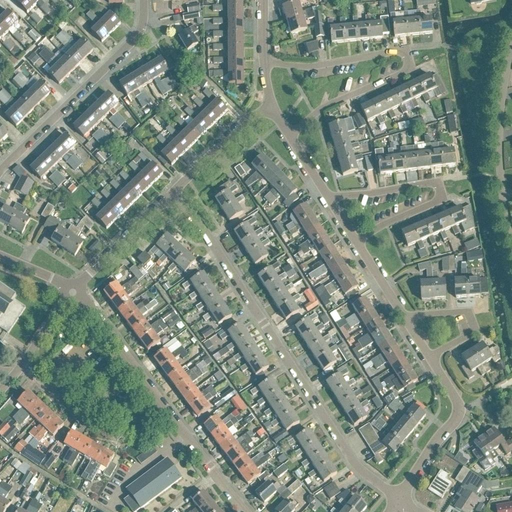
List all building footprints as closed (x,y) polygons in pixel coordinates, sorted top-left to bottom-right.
[(26,15),(36,6),(30,0),(20,0),(16,5),(26,15)] [(41,1),(41,0),(30,0),(36,6),(37,5),(47,16),(51,12),(44,6),(45,5),(41,1)] [(415,0),(417,9),(435,7),(434,0),(415,0)] [(379,16),(388,15),(387,2),(379,2),(379,16)] [(286,23),(313,15),(311,10),(304,13),(304,14),(301,15),(298,4),(282,9),(286,23)] [(188,15),(201,12),(199,5),(187,8),(188,15)] [(107,10),(97,7),(95,12),(103,16),(106,13),(107,10)] [(228,21),(242,21),(242,8),(228,8),(228,21)] [(70,17),(79,27),(85,21),(76,12),(70,17)] [(418,21),(419,36),(432,35),(431,20),(423,21),(423,16),(421,16),(420,12),(415,12),(416,21),(418,21)] [(0,20),(0,23),(9,32),(19,43),(23,39),(16,33),(17,32),(13,28),(18,23),(8,13),(0,20)] [(93,24),(97,20),(90,13),(86,17),(93,24)] [(418,21),(416,21),(408,22),(408,13),(403,14),(404,23),(405,22),(407,38),(419,36),(418,21)] [(37,25),(42,22),(35,14),(31,18),(37,25)] [(184,22),(199,19),(198,14),(183,16),(184,22)] [(100,24),(111,35),(120,25),(110,15),(100,24)] [(313,15),(286,23),(290,36),(306,31),(303,21),(306,20),(307,22),(314,20),(313,15)] [(322,27),(321,15),(315,16),(315,19),(315,28),(314,28),(315,39),(325,38),(324,27),(322,27)] [(405,22),(404,23),(396,23),(395,15),(390,15),(391,24),(392,24),(394,39),(407,38),(405,22)] [(368,26),(369,41),(382,40),(381,25),(371,26),(370,17),(365,17),(366,26),(368,26)] [(368,26),(366,26),(358,27),(357,18),(353,19),(354,27),(355,27),(356,43),(369,41),(368,26)] [(355,27),(354,27),(346,28),(345,20),(340,20),(341,29),(342,29),(344,44),(356,43),(355,27)] [(228,34),(243,34),(242,21),(228,21),(228,34)] [(342,29),(341,29),(333,29),(332,21),(327,21),(328,34),(330,34),(331,45),(344,44),(342,29)] [(0,40),(2,39),(9,32),(0,23),(0,40)] [(101,44),(111,35),(100,24),(91,34),(101,44)] [(187,52),(197,46),(192,37),(198,33),(194,27),(188,31),(189,33),(179,39),(187,52)] [(35,44),(41,39),(33,31),(28,36),(35,44)] [(60,36),(84,61),(93,52),(83,42),(78,46),(64,32),(60,36)] [(228,47),(243,47),(243,34),(228,34),(228,47)] [(76,69),(84,61),(60,36),(56,39),(71,53),(66,58),(76,69)] [(7,42),(3,45),(10,53),(13,49),(7,42)] [(310,52),(319,50),(318,42),(308,44),(310,52)] [(228,60),(243,60),(243,47),(228,47),(228,60)] [(76,69),(66,58),(61,63),(55,57),(47,49),(43,52),(67,77),(76,69)] [(59,86),(67,77),(43,52),(39,56),(48,65),(53,70),(48,75),(59,86)] [(33,66),(39,61),(33,54),(27,60),(33,66)] [(150,66),(158,80),(175,69),(169,61),(163,65),(160,60),(150,66)] [(228,73),(243,73),(243,60),(228,60),(228,73)] [(161,83),(158,80),(150,66),(141,72),(149,86),(154,82),(163,97),(167,94),(161,83)] [(143,89),(149,86),(141,72),(130,79),(138,92),(141,96),(140,96),(147,107),(152,104),(143,89)] [(243,73),(228,73),(228,86),(243,86),(243,73)] [(17,78),(26,87),(30,83),(21,74),(17,78)] [(430,79),(429,76),(417,82),(424,96),(426,95),(433,92),(437,99),(441,97),(440,94),(444,92),(437,76),(430,79)] [(171,77),(165,81),(168,86),(172,91),(177,87),(174,82),(171,77)] [(203,90),(207,84),(197,77),(193,84),(203,90)] [(22,90),(26,87),(17,78),(13,81),(22,90)] [(134,95),(138,92),(130,79),(119,86),(127,99),(134,95)] [(161,83),(167,94),(172,91),(165,81),(161,83)] [(430,102),(426,95),(424,96),(417,82),(406,87),(413,101),(415,100),(422,97),(425,104),(430,102)] [(31,92),(42,103),(50,94),(40,84),(31,92)] [(419,108),(415,100),(413,101),(406,87),(395,93),(401,107),(403,106),(410,102),(414,110),(419,108)] [(33,111),(23,101),(18,105),(4,91),(0,94),(9,103),(14,109),(25,120),(33,111)] [(208,111),(218,121),(227,112),(206,91),(203,94),(209,101),(209,102),(213,106),(208,111)] [(33,111),(42,103),(31,92),(23,101),(33,111)] [(138,92),(134,95),(143,109),(147,107),(140,96),(141,96),(138,92)] [(407,113),(403,106),(401,107),(395,93),(383,98),(390,112),(392,111),(399,108),(402,115),(407,113)] [(16,128),(25,120),(14,109),(9,103),(0,94),(0,101),(5,107),(6,106),(11,112),(6,118),(16,128)] [(99,103),(109,114),(118,106),(108,95),(99,103)] [(396,119),(392,111),(390,112),(383,98),(372,104),(379,118),(381,117),(388,113),(391,120),(396,119)] [(200,110),(204,106),(198,99),(193,103),(200,110)] [(101,122),(109,114),(99,103),(90,112),(101,122)] [(384,124),(381,117),(379,118),(372,104),(360,109),(367,123),(377,119),(380,126),(384,124)] [(195,116),(188,109),(184,113),(191,120),(195,116)] [(209,130),(218,121),(208,111),(198,120),(209,130)] [(92,131),(101,122),(90,112),(82,120),(92,131)] [(365,127),(360,116),(353,120),(358,131),(365,127)] [(182,129),(186,124),(179,117),(175,122),(182,129)] [(450,135),(456,134),(454,117),(447,118),(450,135)] [(119,130),(122,127),(113,118),(110,121),(119,130)] [(83,139),(92,131),(82,120),(73,129),(83,139)] [(199,139),(209,130),(198,120),(189,129),(199,139)] [(347,137),(346,134),(344,127),(352,125),(351,120),(343,122),(343,124),(328,128),(332,141),(347,137)] [(0,143),(8,136),(5,133),(8,130),(1,122),(0,123),(0,143)] [(173,138),(177,134),(170,127),(165,131),(173,138)] [(190,149),(199,139),(189,129),(180,138),(190,149)] [(96,135),(105,144),(109,140),(100,130),(96,135)] [(350,149),(350,147),(347,139),(356,137),(355,132),(346,134),(347,137),(332,141),(335,153),(350,149)] [(101,147),(105,144),(96,135),(93,138),(101,147)] [(163,147),(167,143),(160,136),(156,140),(163,147)] [(428,154),(426,155),(419,156),(417,144),(418,144),(417,139),(416,140),(416,136),(413,136),(414,148),(413,148),(414,156),(415,156),(417,171),(430,170),(428,154)] [(56,145),(79,169),(83,165),(70,152),(75,148),(64,137),(56,145)] [(180,158),(190,149),(180,138),(170,148),(180,158)] [(354,161),(353,159),(351,151),(359,149),(358,144),(350,147),(350,149),(335,153),(339,165),(354,161)] [(440,153),(442,168),(455,167),(453,151),(444,152),(443,144),(438,145),(439,153),(440,153)] [(75,172),(79,169),(56,145),(47,154),(58,164),(63,159),(75,172)] [(440,153),(439,153),(431,154),(430,146),(425,146),(426,155),(428,154),(430,170),(442,168),(440,153)] [(171,167),(180,158),(170,148),(161,157),(171,167)] [(415,156),(414,156),(406,157),(405,149),(400,149),(401,158),(403,158),(405,173),(417,171),(415,156)] [(403,158),(401,158),(394,159),(393,150),(388,151),(389,159),(390,159),(392,175),(405,173),(403,158)] [(390,159),(389,159),(383,160),(382,152),(375,153),(376,161),(378,161),(380,176),(392,175),(390,159)] [(102,165),(107,161),(100,153),(95,158),(102,165)] [(53,169),(58,164),(47,154),(39,162),(49,173),(52,176),(61,185),(66,181),(57,172),(56,172),(53,169)] [(145,165),(149,161),(142,154),(138,158),(145,165)] [(354,161),(339,165),(343,177),(357,173),(355,163),(363,161),(361,156),(353,159),(354,161)] [(248,188),(271,166),(263,157),(252,168),(257,173),(245,184),(248,188)] [(367,173),(374,171),(371,157),(364,159),(367,173)] [(40,181),(49,173),(39,162),(30,170),(40,181)] [(136,174),(139,170),(133,163),(128,167),(136,174)] [(143,174),(153,185),(162,176),(152,165),(143,174)] [(269,185),(280,175),(271,166),(248,188),(251,193),(263,180),(269,185)] [(240,179),(245,175),(239,167),(234,170),(240,179)] [(99,171),(93,176),(98,181),(103,175),(99,171)] [(126,183),(130,179),(124,172),(119,176),(126,183)] [(144,194),(153,185),(143,174),(133,184),(144,194)] [(268,203),(288,183),(280,175),(269,185),(273,190),(270,193),(264,199),(268,203)] [(58,188),(61,185),(52,176),(49,179),(58,188)] [(26,199),(30,193),(34,185),(22,178),(14,192),(26,199)] [(117,192),(121,188),(114,181),(110,185),(117,192)] [(235,204),(234,202),(230,196),(238,191),(235,187),(233,188),(230,183),(215,192),(219,199),(215,201),(222,212),(235,204)] [(288,183),(268,203),(271,207),(280,197),(285,203),(283,205),(288,210),(291,207),(298,201),(293,195),(297,192),(288,183)] [(134,203),(144,194),(133,184),(124,193),(134,203)] [(76,190),(73,186),(68,191),(71,195),(76,190)] [(4,188),(0,200),(9,202),(12,191),(4,188)] [(108,202),(112,197),(105,190),(100,195),(108,202)] [(125,212),(134,203),(124,193),(115,202),(125,212)] [(235,204),(222,212),(229,223),(242,215),(237,206),(244,201),(242,198),(234,202),(235,204)] [(95,199),(91,203),(98,210),(102,207),(102,206),(95,199)] [(115,222),(125,212),(115,202),(105,211),(115,222)] [(0,223),(9,229),(21,208),(16,205),(12,212),(5,208),(0,217),(0,223)] [(47,221),(54,209),(48,205),(41,217),(47,221)] [(298,226),(300,225),(313,217),(306,207),(293,215),(291,217),(290,220),(292,224),(285,228),(288,232),(298,226)] [(21,208),(9,229),(22,236),(29,222),(20,217),(21,214),(23,216),(26,210),(21,208)] [(470,208),(461,212),(460,209),(448,214),(454,228),(456,227),(460,225),(464,234),(473,230),(470,208)] [(96,220),(106,231),(115,222),(105,211),(96,220)] [(459,235),(456,227),(454,228),(448,214),(436,219),(442,233),(444,232),(451,229),(454,237),(459,235)] [(306,235),(319,227),(313,217),(300,225),(298,226),(288,232),(291,237),(302,229),(306,235)] [(61,225),(50,218),(43,229),(54,236),(61,225)] [(74,258),(83,245),(76,240),(77,238),(81,233),(85,227),(90,232),(95,227),(86,218),(81,223),(76,230),(63,250),(74,258)] [(448,240),(444,232),(442,233),(436,219),(425,224),(431,238),(433,237),(440,234),(443,242),(448,240)] [(254,237),(253,235),(249,229),(256,224),(254,220),(246,225),(246,226),(234,234),(241,245),(254,237)] [(280,237),(286,234),(279,223),(273,227),(280,237)] [(436,245),(433,237),(431,238),(425,224),(413,229),(419,243),(421,242),(428,239),(431,247),(436,245)] [(63,250),(76,230),(71,227),(66,234),(60,229),(51,243),(63,250)] [(301,253),(326,237),(319,227),(306,235),(310,241),(298,248),(301,253)] [(425,250),(421,242),(419,243),(413,229),(401,234),(407,248),(417,244),(420,252),(425,250)] [(261,247),(260,246),(256,239),(263,235),(260,231),(253,235),(254,237),(241,245),(248,256),(261,247)] [(166,257),(176,246),(167,237),(157,248),(156,247),(149,254),(153,257),(159,250),(165,256),(166,257)] [(301,253),(297,255),(299,259),(315,250),(319,256),(332,247),(326,237),(313,245),(301,253)] [(468,252),(482,247),(479,239),(465,245),(468,252)] [(261,247),(248,256),(255,267),(268,258),(263,249),(270,245),(267,241),(260,246),(261,247)] [(175,266),(186,254),(176,246),(166,257),(165,256),(159,263),(162,266),(168,259),(174,264),(175,266)] [(314,273),(338,257),(332,247),(319,256),(323,261),(311,269),(314,273)] [(428,257),(425,250),(420,252),(418,252),(421,260),(428,257)] [(144,268),(145,266),(151,261),(144,254),(137,261),(144,268)] [(175,266),(174,264),(168,271),(170,274),(177,267),(185,274),(195,263),(186,254),(175,266)] [(332,276),(345,268),(338,257),(314,273),(309,276),(312,281),(314,280),(316,282),(327,274),(326,273),(329,271),(332,276)] [(277,281),(277,280),(272,273),(280,268),(278,264),(269,270),(270,271),(258,279),(265,290),(277,281)] [(433,301),(431,274),(431,270),(429,264),(417,267),(419,273),(426,271),(427,284),(420,284),(421,302),(433,301)] [(284,275),(292,270),(289,266),(282,271),(284,275)] [(455,300),(467,299),(466,266),(461,266),(461,272),(460,272),(461,281),(454,282),(455,300)] [(466,266),(467,299),(480,298),(478,280),(471,280),(471,272),(470,266),(466,266)] [(129,272),(135,279),(138,283),(143,278),(134,267),(129,272)] [(339,286),(351,278),(345,268),(332,276),(336,282),(324,289),(323,287),(315,292),(319,299),(327,294),(339,286)] [(285,292),(284,291),(279,284),(287,279),(288,280),(296,275),(292,270),(284,275),(277,280),(277,281),(265,290),(272,300),(285,292)] [(431,274),(433,301),(445,300),(444,282),(437,283),(437,274),(431,274)] [(197,294),(210,286),(203,275),(191,283),(190,282),(182,287),(184,291),(192,286),(196,293),(197,294)] [(327,294),(319,299),(323,306),(331,300),(329,298),(341,290),(348,301),(357,296),(354,291),(358,288),(351,278),(339,286),(327,294)] [(138,283),(135,279),(120,291),(112,280),(104,286),(108,291),(104,294),(111,304),(135,286),(138,283)] [(0,329),(8,335),(25,309),(13,301),(16,296),(0,285),(0,329)] [(118,314),(131,305),(127,299),(138,290),(135,286),(111,304),(118,314)] [(204,305),(217,297),(210,286),(197,294),(196,293),(189,298),(191,302),(199,297),(203,304),(204,305)] [(291,303),(290,301),(286,294),(294,289),(291,286),(284,291),(285,292),(272,300),(278,311),(291,303)] [(307,300),(312,296),(309,291),(303,294),(307,300)] [(291,303),(278,311),(285,322),(298,313),(293,305),(301,300),(298,296),(290,301),(291,303)] [(211,316),(224,308),(217,297),(204,305),(203,304),(196,309),(198,313),(206,308),(210,314),(211,316)] [(359,319),(372,310),(366,301),(361,303),(358,298),(350,304),(356,315),(345,322),(347,326),(359,319)] [(126,323),(150,306),(147,301),(135,310),(131,305),(118,314),(126,323)] [(304,308),(308,313),(312,311),(319,307),(315,301),(304,308)] [(133,333),(146,324),(141,318),(158,306),(155,302),(150,306),(126,323),(133,333)] [(211,316),(210,314),(203,319),(205,323),(213,318),(218,327),(231,318),(224,308),(211,316)] [(366,329),(378,321),(372,310),(359,319),(347,326),(350,330),(362,323),(366,329)] [(315,332),(314,331),(310,324),(318,319),(315,316),(307,321),(308,322),(295,330),(302,340),(315,332)] [(170,330),(181,323),(177,317),(166,325),(170,330)] [(343,320),(335,325),(339,331),(347,326),(345,322),(343,320)] [(140,343),(164,325),(161,321),(150,329),(146,324),(133,333),(140,343)] [(360,347),(385,331),(378,321),(366,329),(369,335),(357,342),(360,347)] [(164,325),(140,343),(148,353),(160,344),(156,338),(167,329),(164,325)] [(235,345),(248,337),(241,326),(228,334),(228,333),(220,338),(222,342),(230,337),(234,344),(235,345)] [(322,343),(321,341),(317,335),(324,330),(322,326),(314,331),(315,332),(302,340),(309,351),(322,343)] [(214,333),(211,328),(201,335),(204,340),(214,333)] [(378,349),(391,341),(385,331),(360,347),(363,351),(375,344),(378,349)] [(242,356),(254,348),(248,337),(235,345),(234,344),(226,349),(229,353),(237,348),(241,355),(242,356)] [(329,354),(328,352),(324,345),(331,340),(329,337),(321,341),(322,343),(309,351),(316,362),(329,354)] [(373,367),(398,351),(391,341),(378,349),(382,355),(371,362),(373,367)] [(337,349),(338,351),(346,363),(352,360),(342,345),(337,349)] [(471,352),(486,375),(491,372),(486,365),(491,361),(494,365),(500,361),(497,357),(499,356),(497,347),(493,350),(492,349),(486,353),(482,346),(471,352)] [(338,351),(337,349),(336,347),(328,352),(329,354),(316,362),(323,373),(336,364),(330,356),(338,351)] [(161,371),(173,361),(180,356),(185,352),(182,348),(170,357),(166,352),(154,361),(161,371)] [(248,367),(261,358),(254,348),(242,356),(241,355),(233,360),(236,363),(243,358),(248,365),(248,367)] [(391,370),(404,361),(398,351),(373,367),(376,371),(387,364),(391,370)] [(482,378),(486,375),(471,352),(461,359),(466,366),(461,369),(469,381),(474,378),(471,374),(477,371),(482,378)] [(248,367),(248,365),(240,370),(242,374),(250,369),(256,377),(268,369),(261,358),(248,367)] [(168,380),(180,371),(173,361),(161,371),(168,380)] [(386,387),(411,372),(404,361),(391,370),(395,375),(384,383),(386,387)] [(176,390),(200,372),(197,368),(184,376),(180,371),(168,380),(176,390)] [(346,387),(345,385),(341,379),(349,374),(346,370),(338,375),(339,376),(326,385),(333,396),(346,387)] [(374,377),(370,370),(365,373),(369,380),(374,377)] [(183,400),(195,391),(191,386),(198,380),(203,376),(200,372),(176,390),(183,400)] [(411,372),(386,387),(389,391),(395,388),(399,394),(404,390),(417,382),(411,372)] [(266,401),(278,392),(271,381),(259,390),(258,389),(251,394),(254,398),(261,393),(265,399),(266,401)] [(353,398),(352,396),(348,390),(355,385),(353,381),(345,385),(346,387),(333,396),(340,406),(353,398)] [(209,395),(214,391),(211,387),(199,396),(195,391),(183,400),(190,410),(209,395)] [(217,410),(225,404),(236,395),(232,390),(221,398),(213,404),(217,410)] [(209,395),(190,410),(198,420),(210,410),(205,404),(217,396),(214,391),(209,395)] [(272,411),(285,403),(278,392),(266,401),(265,399),(258,404),(260,408),(267,403),(271,410),(272,411)] [(360,408),(359,407),(355,401),(363,396),(360,392),(352,396),(353,398),(340,406),(347,417),(360,408)] [(17,423),(37,402),(28,393),(17,405),(22,410),(13,419),(17,423)] [(391,405),(394,401),(398,399),(395,394),(385,400),(389,407),(391,405)] [(413,400),(410,394),(401,400),(404,406),(413,400)] [(382,408),(376,399),(371,402),(377,411),(382,408)] [(405,417),(417,427),(425,418),(422,415),(426,410),(417,403),(413,408),(409,413),(394,401),(391,405),(397,411),(402,415),(405,417)] [(35,422),(46,410),(37,402),(17,423),(18,425),(21,427),(30,417),(35,422)] [(279,422),(292,414),(285,403),(272,411),(271,410),(264,415),(267,419),(274,414),(278,421),(279,422)] [(360,408),(347,417),(354,428),(367,419),(362,412),(370,407),(367,403),(359,407),(360,408)] [(394,414),(397,411),(391,405),(389,407),(388,409),(394,414)] [(44,430),(54,419),(46,410),(35,422),(40,426),(36,430),(35,429),(28,436),(34,440),(44,430)] [(279,422),(278,421),(271,426),(272,427),(273,429),(281,424),(285,431),(286,433),(287,432),(299,424),(292,414),(279,422)] [(211,438),(235,419),(232,415),(220,424),(216,418),(204,428),(211,438)] [(410,436),(417,427),(405,417),(402,415),(399,419),(402,421),(398,427),(410,436)] [(54,419),(44,430),(34,440),(40,446),(47,439),(45,437),(48,434),(53,438),(63,427),(54,419)] [(223,444),(231,438),(226,432),(238,423),(235,419),(211,438),(218,447),(223,444)] [(376,423),(383,429),(386,425),(379,420),(376,423)] [(379,433),(383,429),(376,423),(372,427),(379,433)] [(0,438),(1,439),(10,429),(4,424),(0,428),(0,438)] [(361,437),(373,431),(369,425),(358,432),(361,437)] [(7,445),(19,432),(13,427),(1,440),(7,445)] [(402,446),(410,436),(398,427),(394,431),(390,428),(386,433),(402,446)] [(484,437),(493,451),(499,447),(503,451),(502,451),(506,457),(511,452),(511,442),(511,441),(505,445),(494,430),(484,437)] [(365,442),(376,436),(373,431),(361,437),(365,442)] [(303,451),(316,443),(309,432),(305,434),(296,441),(295,440),(288,445),(290,448),(297,443),(302,450),(303,451)] [(402,446),(386,433),(386,432),(382,436),(387,440),(382,445),(394,455),(402,446)] [(74,453),(82,439),(71,433),(64,447),(71,451),(67,457),(66,457),(62,462),(67,465),(71,460),(71,459),(74,453)] [(245,443),(250,439),(246,434),(235,444),(231,438),(223,444),(218,447),(226,457),(238,448),(245,443)] [(280,434),(272,440),(275,445),(284,439),(280,434)] [(368,447),(379,441),(376,436),(365,442),(368,447)] [(493,462),(499,458),(493,451),(484,437),(473,444),(477,450),(472,454),(484,472),(494,465),(493,462)] [(85,459),(93,445),(82,439),(74,453),(71,459),(71,460),(67,465),(72,468),(79,456),(85,459)] [(226,457),(233,467),(245,458),(252,452),(248,447),(253,443),(250,439),(245,443),(238,448),(226,457)] [(371,452),(382,445),(379,441),(368,447),(371,452)] [(21,444),(14,451),(20,455),(20,454),(27,447),(22,442),(22,443),(21,444)] [(309,462),(323,454),(316,443),(303,451),(302,450),(294,455),(297,459),(304,454),(308,461),(309,462)] [(88,478),(103,451),(93,445),(85,459),(91,463),(87,470),(87,469),(83,475),(88,478)] [(382,445),(371,452),(375,458),(385,450),(382,445)] [(38,469),(46,458),(28,447),(20,456),(38,469)] [(141,466),(157,454),(152,448),(136,460),(141,466)] [(103,451),(88,478),(93,480),(96,475),(100,468),(106,471),(103,476),(109,480),(116,468),(110,464),(114,458),(103,451)] [(240,476),(264,458),(261,454),(249,463),(245,458),(233,467),(240,476)] [(316,473),(330,464),(323,454),(309,462),(308,461),(301,465),(304,470),(311,465),(316,471),(316,473)] [(465,468),(468,462),(463,459),(462,456),(458,454),(454,461),(465,468)] [(47,472),(56,461),(49,456),(41,467),(47,472)] [(257,480),(260,484),(270,476),(266,472),(260,477),(256,471),(271,460),(268,456),(264,458),(252,467),(240,476),(248,486),(257,480)] [(15,461),(10,467),(16,472),(21,467),(15,461)] [(141,510),(181,480),(167,461),(126,491),(131,497),(124,502),(131,511),(136,511),(140,509),(141,510)] [(316,473),(316,471),(308,476),(311,480),(318,475),(323,484),(336,475),(330,464),(316,473)] [(278,480),(288,471),(284,466),(273,473),(278,480)] [(462,486),(471,473),(463,468),(455,481),(462,486)] [(25,489),(28,485),(33,476),(27,473),(19,486),(25,489)] [(441,500),(450,485),(444,481),(446,477),(440,473),(428,492),(441,500)] [(471,473),(462,486),(460,489),(465,492),(454,509),(459,511),(470,511),(477,501),(470,496),(473,489),(478,492),(481,487),(485,489),(488,485),(479,479),(480,478),(471,473)] [(292,496),(302,487),(297,482),(287,491),(292,496)] [(272,488),(268,484),(255,495),(264,505),(276,493),(281,489),(277,484),(272,488)] [(326,495),(336,489),(333,484),(323,490),(326,495)] [(28,485),(25,489),(19,499),(25,503),(30,495),(30,496),(34,489),(28,485)] [(8,486),(0,497),(0,511),(5,511),(10,506),(4,502),(6,498),(13,489),(8,486)] [(336,489),(326,495),(330,500),(340,494),(336,489)] [(346,492),(336,500),(340,502),(341,501),(344,504),(350,496),(346,492)] [(199,511),(200,511),(211,503),(203,494),(192,503),(196,508),(199,511)] [(496,511),(511,511),(511,498),(511,499),(511,505),(496,508),(496,511)] [(346,508),(350,511),(363,511),(366,509),(354,499),(348,507),(344,504),(341,501),(340,502),(338,505),(344,510),(346,508)] [(32,511),(37,504),(32,501),(26,511),(21,511),(19,511),(18,511),(32,511)] [(293,511),(298,506),(294,502),(289,507),(285,503),(276,511),(294,511),(293,511)] [(218,511),(211,503),(200,511),(218,511)]
